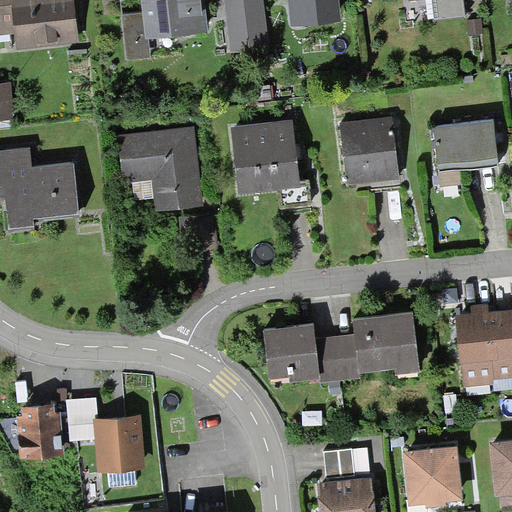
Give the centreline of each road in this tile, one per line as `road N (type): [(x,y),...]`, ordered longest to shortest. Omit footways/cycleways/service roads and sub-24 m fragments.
road 1 (residential): [(511,263),(249,290),(195,323),(179,356)]
road 2 (residential): [(179,356),(224,380),(251,410),(271,448),(277,511)]
road 3 (residential): [(0,321),(27,336),(179,356)]
